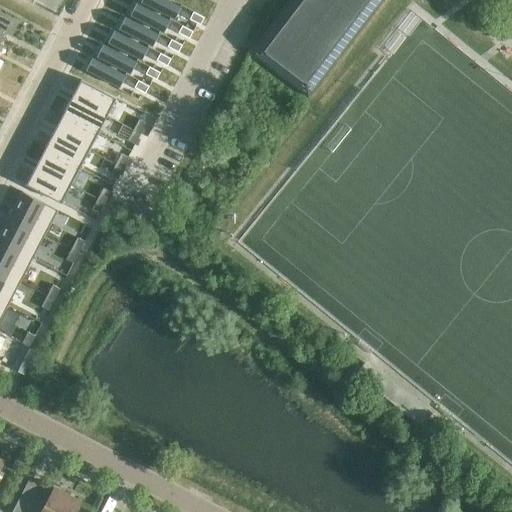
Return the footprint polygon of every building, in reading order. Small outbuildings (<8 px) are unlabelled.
[(142,1),(141,2),(175,20),(175,19),(175,16),(178,9),(180,8),(181,9),(181,8),(166,0),(144,0),(142,2),(142,1)] [(287,0),(248,51),(309,97),(382,0),(287,0)] [(131,15),(130,16),(164,33),(164,32),(164,29),(167,22),(169,22),(170,22),(170,21),(137,3),(136,5),(137,7),(133,14),(131,15)] [(0,44),(0,45),(6,34),(12,37),(19,23),(0,12),(0,44)] [(193,12),(190,20),(200,25),(204,18),(193,12)] [(119,28),(119,30),(153,47),(153,46),(153,43),(156,36),(158,36),(159,36),(159,35),(125,17),(125,18),(126,20),(122,27),(120,29),(119,28)] [(182,26),(178,33),(189,39),(193,32),(182,26)] [(109,42),(108,43),(142,61),(142,60),(142,57),(145,50),(147,49),(148,49),(148,48),(114,31),(114,32),(115,34),(111,41),(109,42)] [(171,40),(168,47),(178,53),(182,45),(171,40)] [(97,56),(97,57),(130,75),(131,74),(131,73),(130,70),(134,64),(136,63),(137,62),(103,45),(103,46),(104,48),(100,55),(98,56),(97,56)] [(160,54),(156,61),(167,66),(171,59),(160,54)] [(87,69),(86,71),(120,88),(120,87),(120,84),(123,77),(125,77),(126,77),(126,76),(92,58),(92,59),(93,61),(89,68),(87,70),(87,69)] [(149,67),(145,74),(156,80),(160,73),(149,67)] [(81,80),(72,98),(107,116),(116,98),(81,80)] [(138,81),(134,88),(145,94),(149,86),(138,81)] [(72,98),(63,115),(98,133),(107,116),(72,98)] [(63,115),(54,132),(89,151),(98,133),(63,115)] [(139,119),(133,130),(140,134),(146,123),(139,119)] [(133,130),(128,141),(135,145),(140,134),(133,130)] [(54,132),(45,150),(80,168),(89,151),(54,132)] [(45,150),(36,167),(71,185),(80,168),(45,150)] [(121,154),(115,165),(122,168),(128,158),(121,154)] [(115,165),(110,175),(117,179),(122,168),(115,165)] [(36,167),(26,185),(61,203),(71,185),(36,167)] [(103,188),(97,199),(105,203),(110,192),(103,188)] [(23,192),(10,216),(45,235),(58,210),(23,192)] [(97,199),(92,210),(99,214),(105,203),(97,199)] [(10,216),(0,235),(0,241),(33,258),(45,235),(10,216)] [(77,238),(71,249),(79,252),(84,242),(77,238)] [(0,241),(0,271),(20,282),(33,258),(0,241)] [(71,249),(66,259),(73,263),(79,252),(71,249)] [(0,271),(0,301),(8,305),(20,282),(0,271)] [(52,285),(47,296),(54,300),(60,289),(52,285)] [(47,296),(41,307),(48,310),(54,300),(47,296)] [(28,333),(22,343),(29,347),(35,336),(28,333)] [(25,348),(14,370),(24,375),(35,353),(25,348)] [(356,373),(421,427),(432,413),(367,360),(356,373)] [(73,511),(79,502),(65,495),(68,488),(29,480),(12,511),(73,511)]
